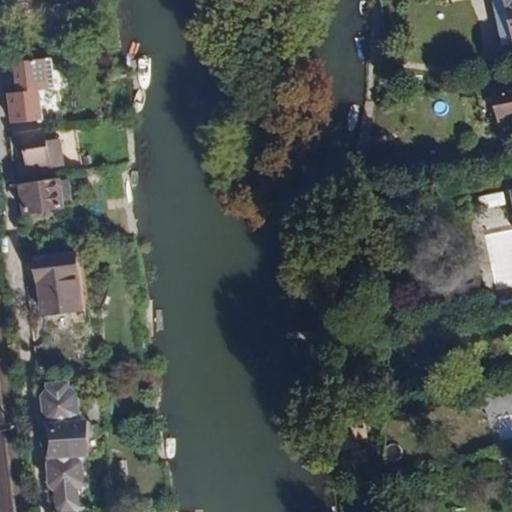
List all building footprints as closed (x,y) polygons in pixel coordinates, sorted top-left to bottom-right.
[(43,124),(40,94),(52,93),(49,61),(19,65),(23,96),(11,98),(15,127),(43,124)] [(48,135),(27,137),(29,165),(50,163),(48,135)] [(59,179),(16,184),(19,214),(63,209),(59,179)] [(511,228),(502,230),(511,285),(511,228)] [(79,252),(31,256),(36,316),(84,312),(79,252)] [(46,456),(45,483),(53,491),(56,510),(58,511),(71,511),(79,511),(83,503),(81,489),(74,482),(73,475),(84,474),(88,455),(86,420),(83,417),(68,416),(75,409),(73,394),(65,389),(64,383),(52,384),(52,389),(44,397),(45,413),(52,419),(44,421),(49,457),(46,456)]
